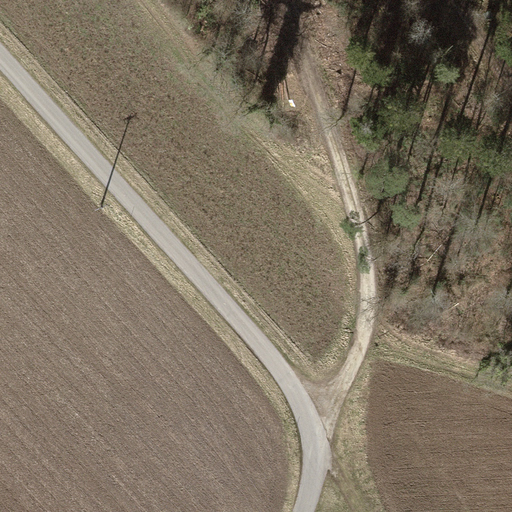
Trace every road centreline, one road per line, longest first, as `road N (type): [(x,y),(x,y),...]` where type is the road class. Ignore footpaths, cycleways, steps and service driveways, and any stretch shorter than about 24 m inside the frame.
road 1 (unclassified): [(304,511),(315,443),(285,374),(0,49)]
road 2 (track): [(315,443),(364,334),(368,286),(356,213),(288,0)]
